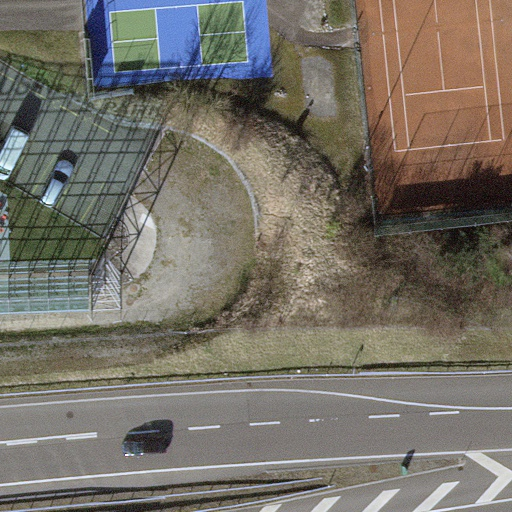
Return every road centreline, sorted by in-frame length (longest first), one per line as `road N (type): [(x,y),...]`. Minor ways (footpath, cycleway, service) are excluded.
road 1 (motorway): [(511,426),(302,422),(155,431)]
road 2 (motorway): [(155,431),(0,461)]
road 3 (motorway): [(155,431),(0,429)]
road 4 (unclassified): [(0,95),(122,174)]
